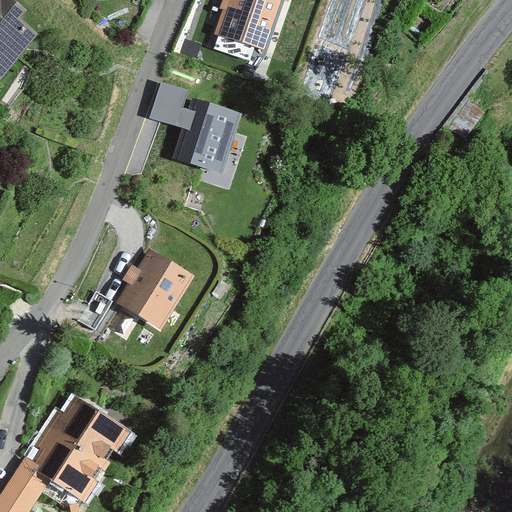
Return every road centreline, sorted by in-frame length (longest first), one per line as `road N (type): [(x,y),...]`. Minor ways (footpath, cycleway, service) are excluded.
road 1 (tertiary): [(198,511),(380,191),(511,9)]
road 2 (residential): [(0,359),(73,264),(178,0)]
